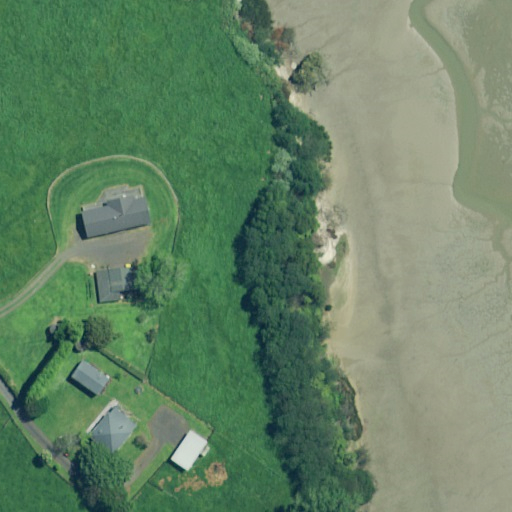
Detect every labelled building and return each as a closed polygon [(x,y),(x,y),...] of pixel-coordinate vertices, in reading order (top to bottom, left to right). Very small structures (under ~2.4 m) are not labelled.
[(169,116),(165,123),(170,126),(174,118),(169,116)] [(147,195),(144,196),(136,197),(135,193),(109,198),(111,203),(84,209),(90,235),(148,222),(153,221),(147,195)] [(137,288),(135,274),(135,265),(111,268),(113,290),(134,288),(137,288)] [(73,375),(100,393),(112,376),(85,358),(73,375)] [(139,424),(131,417),(116,405),(92,434),(115,454),(135,431),(134,430),(139,424)] [(202,452),(208,443),(209,440),(193,429),(174,457),(191,468),(202,452)]
